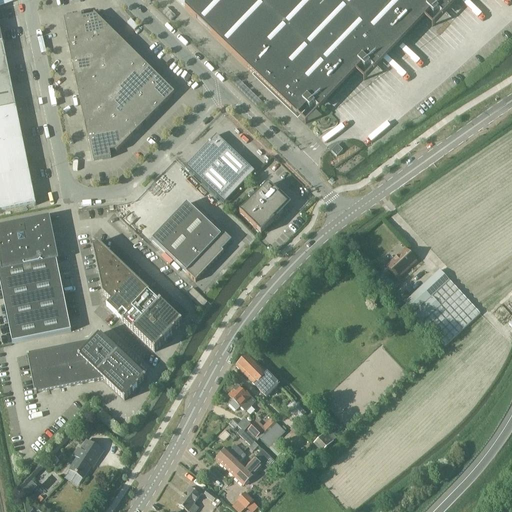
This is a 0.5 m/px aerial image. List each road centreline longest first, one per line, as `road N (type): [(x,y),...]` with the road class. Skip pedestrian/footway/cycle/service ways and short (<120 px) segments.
road 1 (unclassified): [(223,91),(126,190),(75,190),(29,0)]
road 2 (tertiary): [(347,217),(249,314),(134,511)]
road 3 (tertiary): [(347,217),(511,101)]
road 4 (unclassified): [(347,217),(223,91)]
road 5 (unclassified): [(223,91),(130,0)]
